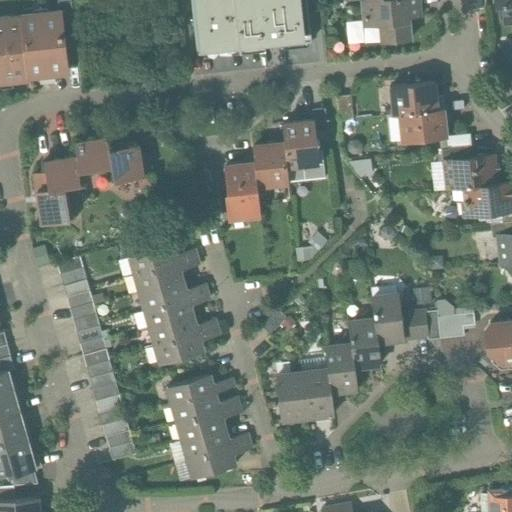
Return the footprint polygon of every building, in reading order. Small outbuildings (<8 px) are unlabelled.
[(70,0),(56,0),(58,11),(60,11),(63,36),(74,35),(70,0)] [(191,0),(197,53),(311,40),(306,0),(191,0)] [(361,0),(363,19),(380,18),(382,41),(409,39),(408,17),(419,16),(417,0),(361,0)] [(511,0),(495,0),(496,4),(502,4),(504,21),(511,19),(511,0)] [(58,11),(20,16),(27,75),(66,71),(63,36),(60,11),(58,11)] [(20,16),(0,17),(0,81),(27,79),(27,75),(20,16)] [(435,81),(389,86),(392,114),(399,113),(438,109),(435,81)] [(350,94),(336,96),(338,120),(352,118),(350,94)] [(325,108),(312,109),(313,119),(314,119),(315,133),(327,131),(325,108)] [(438,109),(399,113),(402,141),(439,137),(446,136),(446,135),(444,120),(446,120),(444,108),(438,109)] [(313,119),(282,123),(284,142),(288,182),(324,178),(321,150),(317,151),(316,145),(319,141),(316,137),(315,133),(314,119),(313,119)] [(469,133),(446,135),(446,136),(439,137),(440,149),(467,146),(470,145),(469,133)] [(107,137),(74,143),(76,155),(79,170),(112,165),(109,147),(107,137)] [(284,142),(252,146),(254,163),(257,186),(288,182),(284,142)] [(137,143),(109,147),(112,165),(114,180),(129,178),(131,190),(155,186),(153,172),(150,172),(147,153),(138,154),(137,143)] [(467,146),(440,149),(442,163),(445,162),(445,161),(469,158),(467,146)] [(76,155),(45,160),(46,172),(35,173),(43,223),(70,218),(63,173),(79,170),(76,155)] [(469,158),(445,161),(445,162),(448,188),(454,188),(501,182),(500,171),(495,171),(493,155),(469,158)] [(254,163),(224,166),(228,198),(226,198),(227,209),(229,209),(230,218),(232,218),(232,215),(242,214),(242,216),(260,215),(257,186),(254,163)] [(511,189),(509,190),(508,182),(501,182),(454,188),(455,200),(463,200),(465,213),(498,210),(511,208),(511,189)] [(511,208),(498,210),(500,223),(511,221),(511,208)] [(511,221),(500,223),(490,224),(492,237),(498,236),(498,235),(511,233),(511,221)] [(511,233),(498,235),(498,236),(501,263),(511,261),(511,233)] [(172,243),(129,256),(134,273),(188,258),(185,251),(175,254),(172,243)] [(79,256),(57,262),(60,274),(83,267),(79,256)] [(188,258),(134,273),(140,291),(182,279),(179,270),(190,267),(188,258)] [(83,267),(60,274),(63,285),(86,279),(83,267)] [(86,279),(63,285),(67,297),(89,290),(86,279)] [(182,279),(140,291),(145,309),(198,294),(195,286),(185,289),(182,279)] [(89,290),(67,297),(70,308),(93,302),(89,290)] [(398,293),(372,296),(374,318),(377,341),(404,337),(401,314),(398,293)] [(198,294),(145,309),(150,326),(192,314),(190,305),(200,302),(198,294)] [(93,302),(70,308),(73,320),(96,313),(93,302)] [(437,309),(424,311),(427,335),(428,339),(440,337),(437,316),(437,309)] [(424,311),(413,312),(416,336),(427,335),(424,311)] [(413,312),(401,314),(404,337),(416,336),(413,312)] [(473,312),(437,316),(440,337),(464,335),(463,325),(475,324),(473,312)] [(96,313),(73,320),(77,331),(99,325),(96,313)] [(192,314),(150,326),(155,344),(216,326),(214,318),(195,323),(192,314)] [(374,318),(348,321),(351,343),(354,366),(380,362),(377,341),(374,318)] [(511,319),(490,322),(490,326),(485,332),(487,351),(492,351),(492,355),(502,363),(511,361),(511,319)] [(99,325),(77,331),(80,343),(102,336),(99,325)] [(216,326),(155,344),(160,362),(202,350),(200,341),(219,336),(216,326)] [(102,336),(80,343),(83,354),(106,348),(102,336)] [(7,343),(0,345),(0,357),(10,355),(7,343)] [(351,343),(325,346),(328,368),(331,390),(356,387),(354,366),(351,343)] [(106,348),(83,354),(86,366),(109,360),(106,348)] [(10,355),(0,357),(0,370),(7,369),(13,367),(10,355)] [(109,360),(86,366),(90,378),(112,371),(109,360)] [(328,368),(302,371),(307,415),(333,412),(331,390),(328,368)] [(0,370),(0,393),(15,389),(13,378),(10,379),(7,369),(0,370)] [(112,371),(90,378),(93,389),(116,383),(112,371)] [(302,371),(275,374),(281,419),(307,415),(302,371)] [(209,374),(167,386),(172,403),(214,391),(232,386),(230,378),(212,383),(209,374)] [(116,383),(93,389),(96,401),(119,394),(116,383)] [(15,389),(0,393),(0,417),(19,412),(16,401),(19,400),(15,389)] [(214,391),(172,403),(177,421),(237,404),(235,397),(217,402),(214,391)] [(119,394),(96,401),(100,412),(122,406),(119,394)] [(237,404),(177,421),(182,439),(224,427),(221,417),(239,412),(237,404)] [(122,406),(100,412),(103,424),(125,417),(122,406)] [(19,412),(0,417),(0,441),(28,434),(25,424),(23,424),(19,412)] [(125,417),(103,424),(106,435),(129,429),(125,417)] [(224,427),(182,439),(188,458),(248,441),(245,433),(227,438),(224,427)] [(129,429),(106,435),(109,447),(132,440),(129,429)] [(28,434),(0,441),(0,473),(9,471),(10,474),(18,472),(15,460),(31,456),(31,455),(28,445),(31,444),(28,434)] [(132,440),(109,447),(113,458),(135,452),(132,440)] [(248,441),(188,458),(193,476),(235,464),(232,454),(250,449),(248,441)] [(31,455),(31,456),(15,460),(18,472),(33,468),(41,466),(38,453),(31,455)] [(18,472),(10,474),(13,484),(37,482),(33,468),(18,472)] [(13,486),(0,486),(0,498),(14,497),(13,486)] [(511,511),(511,488),(488,489),(488,493),(480,493),(480,511),(511,511)] [(14,497),(0,498),(0,511),(37,511),(37,496),(14,497)]
